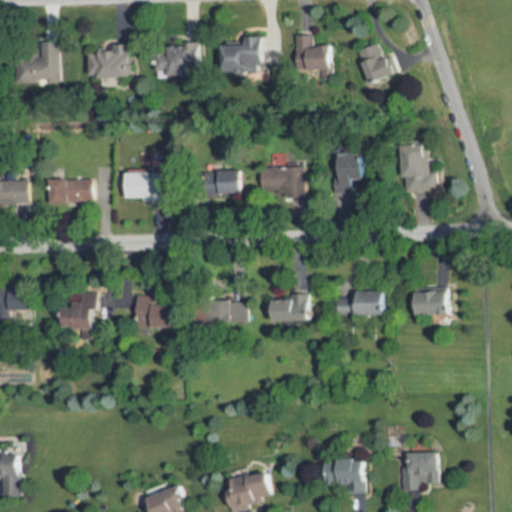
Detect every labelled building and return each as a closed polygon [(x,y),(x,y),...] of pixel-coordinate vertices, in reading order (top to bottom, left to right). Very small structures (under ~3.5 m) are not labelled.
[(269,38),(251,38),(251,46),(225,46),(225,72),(268,72),(269,38)] [(198,75),(198,42),(173,42),(173,53),(159,53),(159,75),(198,75)] [(394,50),(387,53),(382,42),(360,52),(374,85),(404,73),(394,50)] [(136,77),(136,45),(90,46),(90,78),(136,77)] [(314,72),(338,72),(338,47),(314,47),(314,72)] [(410,148),(410,191),(436,191),(436,148),(410,148)] [(369,180),(374,158),(351,153),(346,175),(369,180)] [(219,194),(246,194),(246,171),(219,171),(219,194)] [(167,173),(129,173),(129,198),(167,198),(167,173)] [(0,179),(0,204),(32,204),(32,180),(0,179)] [(53,179),(53,203),(97,203),(97,179),(53,179)] [(0,287),(0,311),(37,312),(37,288),(0,287)] [(418,291),(419,316),(459,315),(459,290),(418,291)] [(180,328),(181,306),(157,305),(157,294),(141,294),(140,327),(180,328)] [(395,294),(342,294),(342,316),(395,315),(395,294)] [(101,295),(65,299),(68,333),(81,332),(82,339),(97,338),(96,330),(105,329),(101,295)] [(281,298),(281,322),(317,321),(317,297),(281,298)] [(0,451),(0,476),(6,477),(6,497),(28,497),(28,451),(0,451)] [(448,453),(412,453),(412,467),(406,467),(407,491),(424,491),(424,484),(448,484),(448,453)] [(375,458),(327,460),(328,491),(369,489),(369,484),(376,483),(375,458)] [(282,500),(277,472),(231,481),(236,510),(282,500)] [(153,511),(195,511),(187,486),(149,498),(153,511)]
